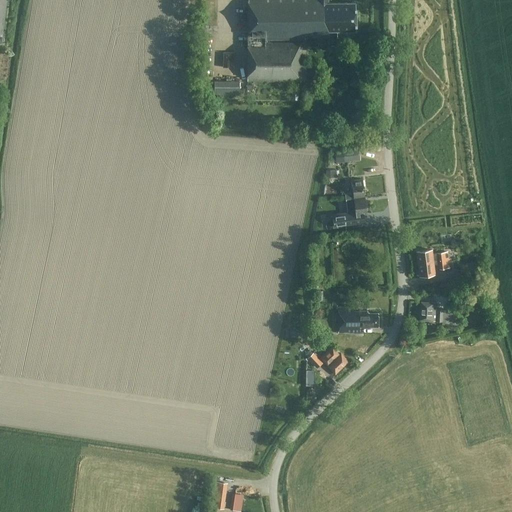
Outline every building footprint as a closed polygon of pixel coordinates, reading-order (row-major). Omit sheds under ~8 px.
[(355,3),(328,3),(327,0),(247,0),(247,81),(300,81),(301,43),(265,42),(265,39),(305,39),(305,36),(328,36),(328,30),(337,30),(337,37),(349,37),(349,30),(356,30),(355,3)] [(239,81),(214,81),(214,94),(239,94),(239,81)] [(360,161),(358,147),(342,149),(344,163),(360,161)] [(326,178),(335,177),(334,169),(325,170),(326,178)] [(353,193),(345,194),(345,199),(353,198),(365,196),(363,179),(351,180),(353,193)] [(347,215),(332,217),(333,224),(333,226),(340,225),(357,223),(365,222),(364,214),(367,214),(365,196),(353,198),(345,199),(346,204),(347,212),(347,215)] [(433,260),(432,250),(417,252),(419,276),(434,274),(433,265),(439,264),(440,269),(449,268),(448,253),(439,255),(439,259),(433,260)] [(461,275),(477,272),(476,262),(459,265),(461,275)] [(436,303),(420,301),(419,319),(442,321),(442,323),(456,325),(457,311),(436,309),(436,303)] [(354,308),(338,307),(338,332),(359,332),(359,326),(378,326),(378,313),(367,313),(367,311),(354,311),(354,308)] [(327,365),(335,374),(348,361),(341,353),(339,354),(332,347),(320,358),(327,365)] [(307,357),(317,368),(322,362),(313,352),(307,357)] [(227,482),(215,481),(211,507),(224,508),(227,482)] [(240,511),(242,494),(234,493),(232,510),(240,511)]
